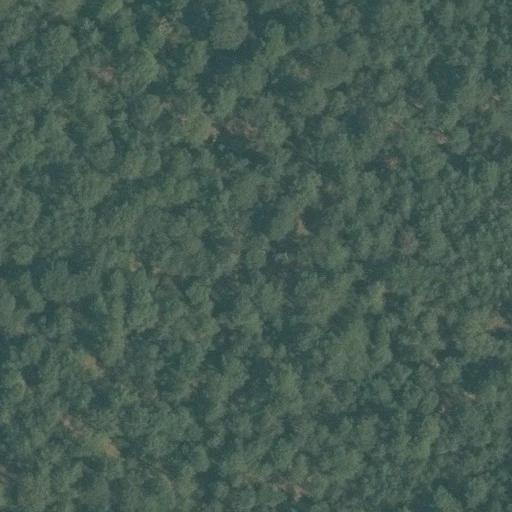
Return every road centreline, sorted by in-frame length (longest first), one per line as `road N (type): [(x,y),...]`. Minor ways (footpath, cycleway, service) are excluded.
road 1 (track): [(511,378),(253,482),(247,511)]
road 2 (track): [(0,357),(235,511)]
